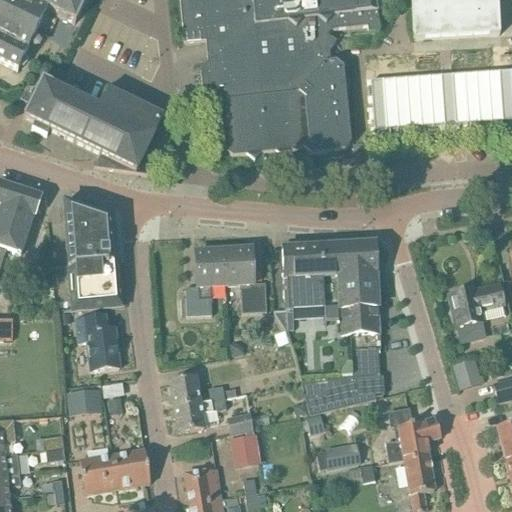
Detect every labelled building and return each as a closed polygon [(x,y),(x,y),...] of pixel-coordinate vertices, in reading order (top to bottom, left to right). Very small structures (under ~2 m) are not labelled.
[(0,0),(0,63),(16,71),(45,12),(53,16),(54,15),(73,24),(83,3),(81,2),(82,0),(0,0)] [(199,0),(176,0),(182,45),(229,40),(230,54),(223,62),(220,62),(205,63),(199,72),(198,73),(201,97),(202,98),(210,104),(216,104),(217,111),(218,123),(213,132),(220,138),(221,143),(222,150),(230,158),(244,156),(252,163),(258,156),(272,154),(281,160),(288,152),(301,151),(302,150),(310,158),(326,156),(343,154),(350,147),(343,71),(335,65),(334,65),(328,65),(328,63),(327,55),(334,45),(331,42),(330,33),(365,29),(366,35),(377,34),(373,0),(215,0),(200,2),(199,0)] [(410,0),(413,42),(499,37),(496,0),(410,0)] [(511,104),(511,92),(510,58),(371,64),(373,111),(511,104)] [(29,103),(21,119),(23,120),(35,126),(32,131),(46,139),(49,133),(100,156),(94,170),(148,178),(153,167),(157,169),(164,156),(173,140),(156,131),(162,119),(136,107),(104,92),(95,109),(57,92),(49,88),(49,86),(40,82),(29,103)] [(34,220),(41,199),(0,185),(0,269),(6,252),(21,257),(32,219),(34,220)] [(63,206),(65,223),(68,268),(114,265),(111,221),(65,205),(63,206)] [(302,385),(310,417),(311,417),(384,401),(384,382),(379,382),(378,353),(380,353),(375,279),(377,279),(374,247),(319,250),(321,283),(323,283),(328,384),(302,385)] [(282,252),(285,315),(274,315),(293,356),(302,385),(328,384),(323,283),(321,283),(319,250),(282,252)] [(251,252),(223,254),(225,289),(240,288),(242,317),(266,316),(265,286),(253,286),(251,252)] [(225,289),(223,254),(195,255),(197,290),(186,290),(186,300),(187,318),(187,320),(212,318),(210,289),(225,289)] [(68,268),(52,269),(55,314),(72,313),(122,309),(119,264),(114,265),(68,268)] [(499,288),(475,293),(475,292),(447,298),(455,331),(469,328),(474,348),(488,344),(481,314),(504,309),(499,288)] [(91,374),(120,371),(115,331),(107,332),(106,318),(77,321),(79,346),(88,345),(91,374)] [(10,324),(0,323),(0,349),(11,349),(12,325),(11,325),(10,324)] [(237,346),(229,347),(232,360),(244,357),(243,350),(237,346)] [(225,350),(216,351),(217,362),(226,360),(225,350)] [(474,364),(453,371),(460,395),(481,389),(474,364)] [(195,380),(169,384),(173,410),(200,406),(195,380)] [(511,381),(494,386),(499,406),(511,402),(511,381)] [(222,390),(208,392),(210,405),(224,402),(227,402),(236,400),(235,392),(223,394),(222,390)] [(99,395),(65,399),(67,421),(101,418),(99,395)] [(118,401),(106,403),(109,418),(121,416),(118,401)] [(200,406),(173,410),(177,435),(204,431),(203,429),(217,427),(216,415),(226,413),(225,411),(224,402),(210,405),(200,406)] [(304,405),(294,408),(297,420),(307,417),(304,405)] [(250,416),(226,421),(229,440),(253,434),(250,416)] [(306,423),(310,440),(324,437),(320,420),(306,423)] [(388,467),(403,464),(428,460),(426,445),(438,441),(441,441),(435,422),(423,426),(422,425),(397,429),(400,446),(385,449),(388,467)] [(511,424),(497,429),(505,463),(511,461),(511,424)] [(0,459),(3,460),(2,447),(16,445),(13,425),(0,425),(0,459)] [(253,437),(230,440),(235,470),(258,466),(253,437)] [(63,453),(62,441),(44,443),(46,455),(63,453)] [(362,468),(358,447),(326,452),(326,454),(318,456),(321,473),(329,471),(330,474),(362,468)] [(63,453),(46,455),(47,467),(64,465),(63,453)] [(149,486),(144,454),(144,453),(112,458),(117,491),(149,486)] [(3,460),(0,459),(0,481),(20,479),(17,458),(3,460)] [(112,458),(79,464),(84,497),(117,491),(112,458)] [(408,497),(410,497),(411,511),(426,511),(424,495),(433,493),(428,460),(403,464),(408,497)] [(373,469),(361,471),(363,486),(375,483),(373,469)] [(220,503),(215,472),(185,476),(189,508),(220,503)] [(20,479),(0,481),(0,503),(8,503),(7,491),(21,489),(20,479)] [(246,500),(256,498),(254,481),(244,483),(246,500)] [(54,497),(63,496),(61,484),(53,485),(54,497)] [(64,507),(63,496),(54,497),(56,508),(64,507)] [(246,500),(248,511),(251,511),(267,509),(265,497),(256,498),(246,500)] [(189,508),(190,511),(221,511),(238,508),(237,501),(220,504),(220,503),(189,508)] [(0,511),(9,511),(8,503),(0,503),(0,511)]
